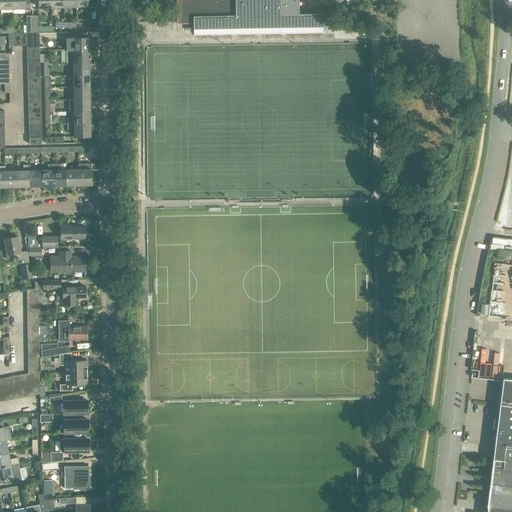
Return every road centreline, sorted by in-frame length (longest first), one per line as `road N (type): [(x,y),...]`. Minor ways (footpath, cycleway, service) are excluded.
road 1 (tertiary): [(437,511),(462,285),(494,140),(505,0)]
road 2 (residential): [(113,511),(111,205)]
road 3 (residential): [(111,205),(106,0)]
